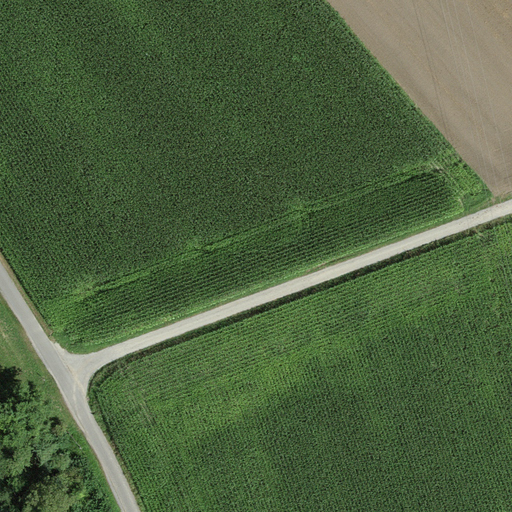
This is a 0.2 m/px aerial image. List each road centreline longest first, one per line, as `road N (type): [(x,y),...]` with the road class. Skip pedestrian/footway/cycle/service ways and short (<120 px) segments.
road 1 (track): [(511,202),(58,370)]
road 2 (track): [(58,370),(123,511)]
